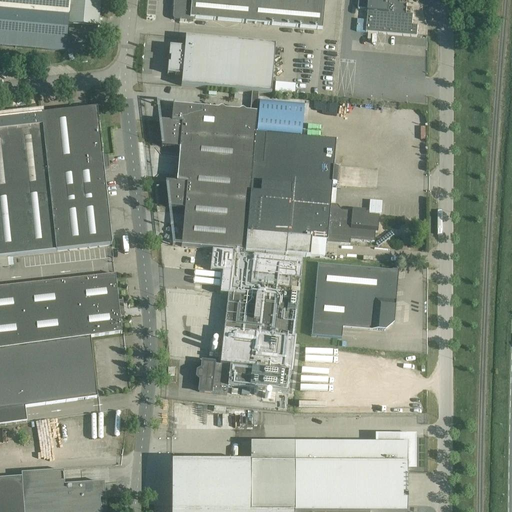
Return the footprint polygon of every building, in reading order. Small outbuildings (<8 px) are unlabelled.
[(0,0),(0,46),(65,52),(67,26),(97,28),(99,0),(0,0)] [(173,0),(172,17),(172,19),(174,21),(176,21),(191,23),(192,22),(193,22),(194,21),(194,20),(194,19),(322,30),(324,0),(173,0)] [(359,0),(358,10),(368,11),(368,13),(366,33),(417,38),(418,27),(412,27),(413,16),(406,15),(407,5),(400,4),(400,0),(359,0)] [(167,75),(182,77),(181,87),(252,93),(258,94),(271,95),(275,46),(185,38),(184,49),(169,47),(168,58),(170,58),(170,65),(168,64),(167,75)] [(250,113),(256,114),(258,94),(252,93),(250,113)] [(256,134),(266,135),(266,133),(301,136),(304,106),(259,102),(256,134)] [(160,135),(254,144),(256,114),(250,113),(246,113),(243,110),(242,110),(238,112),(226,111),(222,109),(221,109),(218,110),(173,106),(173,104),(171,123),(159,122),(159,124),(158,125),(159,125),(160,135)] [(53,230),(56,252),(111,246),(106,191),(103,171),(109,169),(108,157),(102,156),(97,109),(69,112),(41,115),(42,128),(46,159),(50,197),(53,230)] [(9,119),(0,119),(0,257),(56,252),(53,230),(50,197),(46,159),(42,128),(41,115),(9,119)] [(256,134),(255,134),(250,193),(245,253),(285,257),(285,256),(309,258),(311,243),(350,246),(350,241),(374,243),(375,233),(377,233),(379,217),(368,216),(368,214),(341,212),(337,206),(330,206),(332,184),(337,185),(338,168),(333,168),(336,141),(266,135),(256,134)] [(254,144),(160,135),(161,144),(161,145),(162,147),(179,149),(176,183),(165,183),(166,185),(165,185),(165,186),(166,186),(168,205),(167,206),(168,206),(168,208),(184,210),(181,247),(244,253),(254,144)] [(228,387),(288,394),(296,326),(302,262),(242,256),(243,254),(232,253),(230,274),(224,273),(222,295),(228,295),(225,317),(220,316),(218,338),(223,338),(220,365),(202,363),(201,372),(199,372),(197,373),(196,378),(198,380),(200,380),(199,393),(227,396),(228,387)] [(397,273),(317,265),(311,337),(341,340),(342,328),(372,330),(384,331),(392,325),(397,273)] [(0,288),(0,411),(87,400),(97,399),(90,338),(121,334),(120,318),(124,318),(124,320),(125,320),(124,317),(122,301),(122,300),(121,300),(122,302),(118,302),(115,276),(115,275),(70,280),(24,286),(0,288)] [(181,387),(181,343),(170,343),(169,387),(181,387)] [(171,463),(170,511),(406,511),(407,506),(407,469),(414,469),(414,437),(376,437),(376,445),(294,444),(250,444),(250,464),(249,464),(171,463)] [(0,511),(100,511),(100,500),(105,500),(104,484),(64,487),(63,472),(21,475),(21,479),(0,480),(0,511)]
